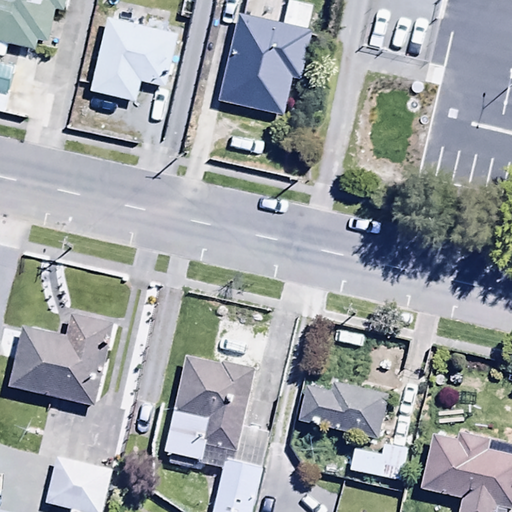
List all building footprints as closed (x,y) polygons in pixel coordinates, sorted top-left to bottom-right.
[(0,0),(0,49),(36,57),(38,46),(49,49),(56,15),(67,17),(70,0),(0,0)] [(288,8),(283,30),(239,20),(219,109),(285,124),(294,87),(304,89),(316,38),(310,36),(315,14),(288,8)] [(151,25),(149,33),(108,23),(91,99),(138,110),(142,91),(167,97),(180,40),(163,36),(164,29),(151,25)] [(0,67),(0,101),(5,103),(13,70),(0,67)] [(83,416),(85,409),(96,412),(117,333),(74,322),(68,345),(25,334),(9,396),(83,416)] [(256,379),(187,364),(166,461),(224,473),(215,511),(255,511),(271,441),(244,435),(256,379)] [(389,402),(332,388),(330,399),(307,393),(298,428),(378,448),(389,402)] [(511,445),(454,431),(452,439),(434,434),(421,486),(459,495),(454,511),(504,511),(506,508),(511,509),(511,505),(511,445)] [(348,477),(371,482),(370,489),(386,492),(387,485),(402,488),(409,453),(384,448),(382,461),(353,455),(348,477)] [(46,511),(105,511),(114,478),(58,464),(46,511)]
